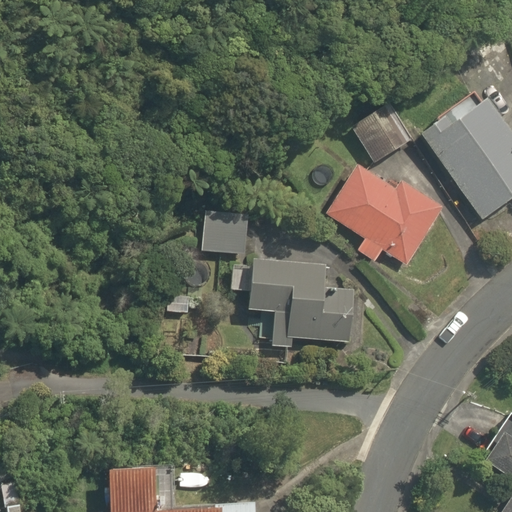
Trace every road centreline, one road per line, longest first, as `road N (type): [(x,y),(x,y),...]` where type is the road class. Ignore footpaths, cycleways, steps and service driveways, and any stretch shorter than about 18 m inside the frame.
road 1 (track): [(422,396),(223,379),(96,380),(0,367)]
road 2 (unclassified): [(378,511),(422,396),(511,296)]
